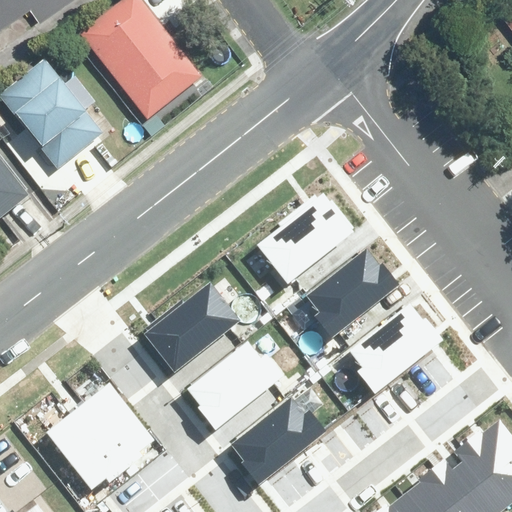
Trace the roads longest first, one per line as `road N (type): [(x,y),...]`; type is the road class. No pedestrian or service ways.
road 1 (unclassified): [(65,276),(323,76)]
road 2 (residential): [(65,276),(249,511)]
road 3 (residential): [(511,289),(365,104),(323,76)]
road 4 (residential): [(309,511),(511,353)]
